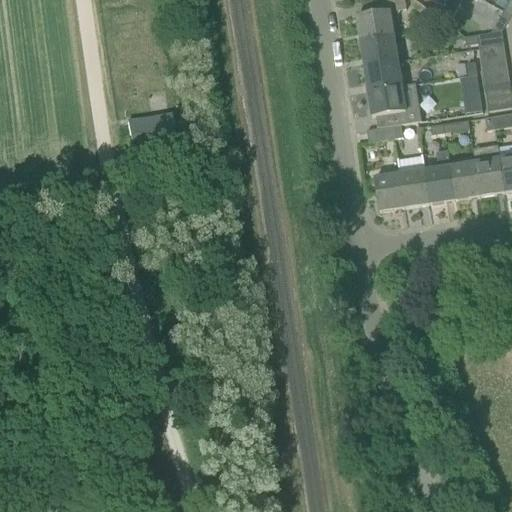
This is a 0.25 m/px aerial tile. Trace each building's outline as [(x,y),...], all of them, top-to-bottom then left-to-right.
[(130,0),(132,10),(108,14),(127,130),(125,130),(126,140),(129,139),(132,157),(175,150),(150,0),(130,0)] [(360,46),(394,41),(390,15),(406,13),(404,0),(380,4),(381,16),(356,20),(360,46)] [(423,0),(441,9),(438,15),(452,23),(460,10),(445,2),(446,0),(423,0)] [(511,18),(504,14),(497,26),(505,30),(511,18)] [(457,27),(454,32),(459,35),(462,30),(457,27)] [(504,48),(502,35),(491,37),(478,39),(479,48),(480,52),(504,48)] [(466,50),(479,48),(478,39),(466,40),(466,50)] [(364,71),(398,66),(394,41),(360,46),(364,71)] [(480,52),(482,64),(506,60),(504,48),(480,52)] [(508,74),(506,60),(482,64),(484,77),(508,74)] [(398,66),(364,71),(368,96),(402,91),(398,66)] [(466,79),(464,67),(456,68),(458,80),(466,79)] [(469,80),(477,78),(475,67),(467,68),(469,80)] [(349,73),(352,95),(365,94),(362,71),(349,73)] [(510,87),(508,74),(484,77),(486,90),(510,87)] [(486,90),(488,102),(511,99),(510,87),(486,90)] [(402,91),(368,96),(372,121),(406,116),(402,91)] [(511,111),(511,101),(511,99),(488,102),(490,115),(511,111)] [(482,115),(480,102),(463,105),(465,118),(482,115)] [(511,117),(494,121),(496,133),(511,130),(511,117)] [(485,122),(487,135),(496,133),(494,121),(485,122)] [(469,124),(457,126),(458,135),(470,134),(469,124)] [(433,139),(446,137),(444,128),(432,130),(433,139)] [(404,141),(402,129),(394,130),(396,142),(404,141)] [(394,130),(375,133),(367,134),(369,147),(396,142),(394,130)] [(501,163),(499,149),(473,153),(475,167),(480,201),(506,197),(500,163),(501,163)] [(430,208),(425,175),(423,160),(417,161),(415,151),(403,153),(405,163),(398,164),(400,178),(405,212),(430,208)] [(456,205),(450,171),(448,154),(436,156),(439,172),(425,175),(430,208),(456,205)] [(500,163),(506,197),(511,195),(511,161),(501,163),(500,163)] [(480,201),(475,167),(450,171),(456,205),(480,201)] [(400,178),(374,182),(380,216),(405,212),(400,178)]
